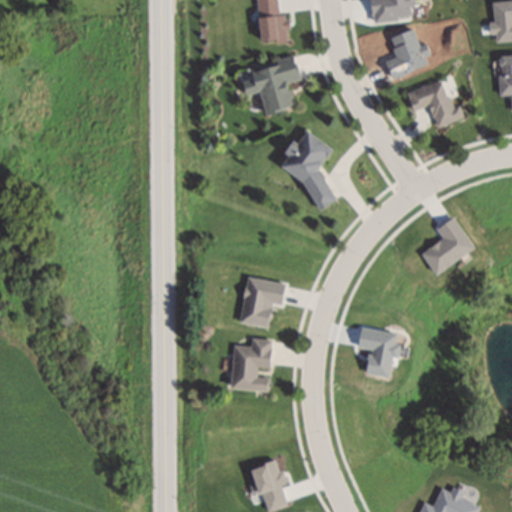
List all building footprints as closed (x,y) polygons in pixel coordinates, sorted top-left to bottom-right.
[(496,95),(508,95),(508,110),(511,110),(511,54),(495,54),(496,95)] [(292,105),(285,82),(297,78),(290,56),(246,68),(248,77),(238,80),(242,93),(255,89),(263,114),(292,105)] [(433,125),(460,116),(456,104),(448,107),(439,79),(403,90),(409,109),(427,103),(433,125)] [(299,182),(314,208),(332,198),(315,168),(329,148),(304,130),(301,132),(297,138),(286,144),(281,151),(284,155),(276,165),(299,182)] [(229,345),(227,388),(263,390),(264,375),(255,375),(256,370),(265,371),(267,338),(247,337),(246,346),(229,345)]
